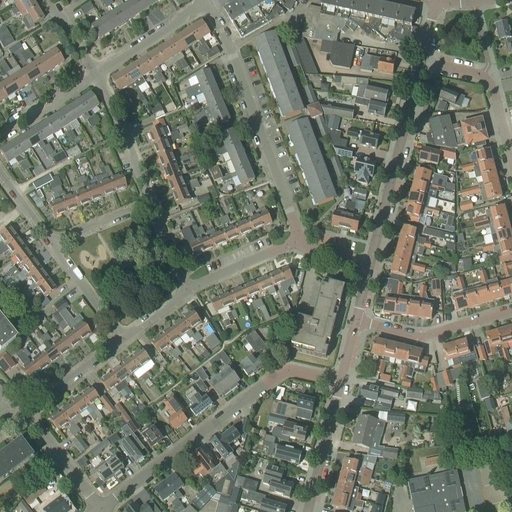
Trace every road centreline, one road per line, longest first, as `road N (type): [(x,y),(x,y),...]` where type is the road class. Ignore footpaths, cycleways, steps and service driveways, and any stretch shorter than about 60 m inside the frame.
road 1 (residential): [(100,506),(276,374),(289,369),(341,381)]
road 2 (residential): [(301,244),(208,5)]
road 3 (residential): [(368,263),(421,60)]
road 4 (residential): [(511,175),(490,84),(421,60)]
road 5 (residential): [(355,319),(434,334),(511,309)]
road 6 (residential): [(148,203),(92,73)]
road 7 (residential): [(92,73),(208,5)]
road 8 (residential): [(307,511),(341,381)]
road 9 (residential): [(183,291),(301,244)]
road 10 (residential): [(100,506),(22,413)]
road 11 (residential): [(22,413),(118,341)]
